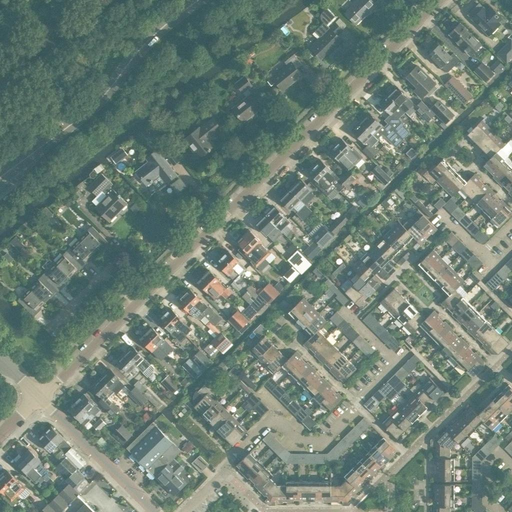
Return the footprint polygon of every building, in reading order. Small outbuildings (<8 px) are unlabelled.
[(358,0),(345,14),(355,25),(375,5),(372,2),(373,0),(358,0)] [(483,8),(479,4),(468,15),(472,18),(489,35),(504,20),(491,7),(486,11),(483,8)] [(321,13),(322,14),(321,15),(321,16),(321,17),(320,17),(321,18),(321,19),(321,20),(322,21),(313,30),(321,37),(310,49),(321,59),(341,39),(337,36),(343,31),(333,21),(338,16),(328,6),(321,13)] [(470,44),(475,50),(481,44),(460,23),(457,26),(455,26),(452,29),(452,31),(449,34),(464,50),(470,44)] [(511,39),(496,54),(506,63),(511,57),(511,39)] [(460,60),(453,53),(450,56),(439,44),(433,50),(431,49),(429,51),(430,53),(428,55),(444,70),(445,72),(448,72),(460,60)] [(302,75),(297,69),(302,65),(293,55),(286,61),(289,64),(271,78),(282,91),(302,75)] [(504,66),(498,60),(491,67),(497,74),(504,66)] [(474,71),(486,83),(494,74),(482,63),(474,71)] [(435,85),(436,84),(417,66),(407,77),(416,87),(413,90),(421,99),(426,94),(429,97),(438,88),(435,85)] [(468,93),(449,73),(442,80),(461,101),(468,93)] [(231,109),(243,123),(261,108),(247,90),(251,86),(244,77),(235,84),(245,98),(231,109)] [(387,94),(389,96),(403,111),(412,102),(397,87),(394,90),(392,88),(387,94)] [(399,118),(405,112),(403,111),(389,96),(387,94),(381,99),(383,101),(380,104),(390,115),(385,120),(388,123),(403,139),(410,132),(399,118)] [(413,109),(427,122),(435,114),(421,101),(413,109)] [(431,110),(445,123),(454,115),(440,101),(431,110)] [(498,104),(503,109),(506,106),(501,101),(498,104)] [(500,112),(503,109),(498,104),(495,107),(500,112)] [(383,126),(383,127),(382,126),(369,113),(365,117),(364,117),(359,121),(373,135),(373,134),(377,139),(375,141),(379,146),(382,143),(378,139),(383,134),(396,147),(404,139),(403,139),(388,123),(384,127),(383,126)] [(213,146),(208,140),(221,130),(212,119),(200,129),(199,128),(184,140),(198,158),(213,146)] [(467,135),(475,143),(490,128),(482,120),(467,135)] [(373,135),(359,121),(355,125),(356,126),(351,131),(364,143),(373,135)] [(497,136),(490,128),(475,143),(483,150),(497,136)] [(483,150),(490,158),(491,158),(496,152),(497,152),(500,149),(505,144),(497,136),(483,150)] [(407,141),(412,148),(417,144),(412,137),(407,141)] [(363,157),(355,149),(353,150),(341,139),(335,145),(355,165),(359,161),(363,157)] [(371,159),(378,151),(369,143),(362,150),(371,159)] [(359,169),(355,165),(335,145),(329,151),(347,169),(342,173),(343,174),(352,183),(357,178),(353,175),(359,169)] [(110,157),(116,164),(128,155),(122,148),(110,157)] [(491,173),(504,160),(508,156),(500,149),(497,152),(496,152),(491,158),(490,158),(482,166),(487,171),(488,170),(491,173)] [(147,159),(149,162),(136,172),(146,185),(152,181),(158,188),(165,182),(166,184),(176,176),(157,151),(147,159)] [(167,158),(174,166),(180,161),(174,153),(167,158)] [(511,168),(511,167),(511,166),(511,161),(507,157),(504,160),(491,173),(494,176),(493,177),(497,182),(511,168)] [(432,184),(436,180),(437,181),(451,167),(443,159),(429,172),(428,171),(424,175),(432,184)] [(333,177),(330,174),(332,171),(320,160),(314,166),(335,187),(340,192),(345,186),(347,187),(352,183),(343,174),(339,178),(337,176),(334,176),(333,177)] [(340,192),(335,187),(314,166),(308,172),(318,182),(316,184),(327,195),(332,200),(340,192)] [(385,185),(391,179),(378,166),(372,171),(385,185)] [(437,181),(444,189),(459,174),(451,167),(437,181)] [(503,186),(506,188),(511,182),(511,167),(511,168),(497,182),(502,187),(503,186)] [(482,182),(479,179),(480,179),(475,173),(466,182),(467,182),(460,188),(461,188),(468,196),(482,182)] [(113,190),(110,187),(113,185),(102,174),(88,188),(97,197),(102,192),(104,194),(107,197),(96,208),(109,221),(127,204),(113,190)] [(466,182),(459,174),(444,189),(452,197),(461,188),(460,188),(467,182),(466,182)] [(301,179),(290,189),(300,199),(311,189),(301,179)] [(490,189),(486,184),(485,185),(482,182),(468,196),(476,203),(490,189)] [(300,199),(290,189),(280,200),(289,210),(293,207),(298,212),(305,204),(300,199)] [(497,197),(494,195),(495,194),(490,189),(476,203),(484,211),(497,197)] [(410,197),(415,203),(418,199),(413,194),(410,197)] [(506,204),(501,200),(500,200),(497,197),(484,211),(491,219),(506,204)] [(415,203),(422,210),(426,207),(418,199),(415,203)] [(453,202),(450,199),(443,206),(446,208),(453,202)] [(511,212),(510,210),(510,209),(506,204),(491,219),(499,227),(511,213),(511,212)] [(271,209),(265,215),(277,228),(286,219),(284,218),(285,217),(275,207),(272,210),(271,209)] [(428,210),(426,207),(422,210),(425,213),(430,218),(433,215),(428,210)] [(349,211),(345,215),(350,220),(354,216),(349,211)] [(455,218),(458,221),(465,214),(462,211),(455,218)] [(432,234),(437,229),(420,212),(412,220),(415,222),(415,223),(428,236),(431,233),(432,234)] [(465,214),(458,221),(461,224),(468,217),(465,214)] [(277,228),(265,215),(258,221),(260,223),(257,226),(266,235),(267,234),(269,236),(277,228)] [(342,215),(329,228),(335,234),(348,220),(342,215)] [(405,244),(413,237),(413,236),(407,231),(407,230),(399,222),(391,230),(405,244)] [(426,240),(425,239),(428,236),(415,223),(407,230),(407,231),(413,236),(413,237),(418,242),(421,245),(426,240)] [(103,247),(108,242),(92,226),(80,239),(94,253),(102,245),(103,247)] [(332,236),(322,226),(312,237),(322,247),(332,236)] [(474,236),(481,229),(478,226),(471,233),(474,236)] [(481,229),(474,236),(477,239),(483,232),(481,229)] [(243,236),(265,258),(271,252),(267,248),(265,250),(260,244),(262,242),(250,230),(243,236)] [(397,252),(405,244),(391,230),(383,237),(397,252)] [(256,267),(265,258),(243,236),(237,242),(241,247),(239,250),(256,267)] [(390,259),(397,252),(383,237),(375,245),(390,259)] [(459,239),(457,237),(450,244),(452,247),(459,239)] [(86,261),(94,253),(80,239),(67,251),(83,267),(88,263),(86,261)] [(463,243),(459,239),(452,247),(455,250),(463,243)] [(317,253),(321,248),(314,241),(309,245),(317,253)] [(418,242),(413,247),(416,250),(421,245),(418,242)] [(294,254),(297,250),(299,249),(293,243),(288,248),(294,254)] [(375,245),(368,253),(382,267),(390,259),(375,245)] [(311,264),(310,263),(297,250),(294,254),(287,260),(298,271),(300,273),(301,274),(311,264)] [(418,264),(426,272),(441,258),(433,250),(418,264)] [(79,272),(83,267),(67,251),(55,263),(69,278),(77,270),(79,272)] [(246,269),(228,251),(222,257),(240,275),(246,269)] [(406,261),(411,256),(408,252),(403,258),(406,261)] [(468,262),(475,255),(472,252),(465,259),(468,262)] [(382,267),(368,253),(360,260),(374,275),(377,272),(382,278),(388,273),(382,267)] [(478,258),(475,255),(468,262),(471,265),(478,258)] [(240,275),(222,257),(216,263),(234,281),(240,275)] [(401,266),(406,261),(403,258),(398,263),(401,266)] [(426,272),(434,280),(448,265),(441,258),(426,272)] [(352,268),(360,277),(361,276),(367,282),(372,288),(377,283),(371,278),(374,275),(360,260),(352,268)] [(61,286),(69,278),(55,263),(43,276),(59,292),(63,287),(61,286)] [(280,272),(287,279),(295,270),(288,263),(280,272)] [(337,268),(340,272),(346,266),(343,263),(337,268)] [(434,280),(442,287),(456,273),(448,265),(434,280)] [(335,277),(340,272),(337,268),(332,273),(335,277)] [(391,276),(396,271),(393,268),(388,273),(391,276)] [(226,299),(232,293),(209,270),(203,276),(225,298),(226,299)] [(497,273),(505,280),(507,277),(500,270),(497,273)] [(386,281),(391,276),(388,273),(382,278),(386,281)] [(464,281),(456,273),(442,287),(449,295),(455,289),(464,281)] [(478,278),(473,273),(470,276),(475,282),(478,278)] [(505,280),(497,273),(494,276),(502,283),(505,280)] [(59,292),(43,276),(30,288),(45,302),(53,295),(54,296),(59,292)] [(220,298),(223,301),(225,298),(203,276),(197,282),(215,300),(216,298),(218,300),(220,298)] [(372,288),(367,282),(361,276),(360,277),(353,284),(366,298),(370,295),(370,296),(375,291),(372,288)] [(325,283),(330,288),(333,284),(328,279),(325,283)] [(258,294),(259,295),(267,302),(269,304),(280,293),(269,282),(263,289),(261,286),(257,290),(259,293),(258,294)] [(278,282),(274,286),(280,292),(284,287),(278,282)] [(378,288),(380,286),(377,282),(377,283),(372,288),(375,291),(378,288)] [(330,288),(337,295),(341,292),(333,284),(330,288)] [(364,301),(366,298),(353,284),(345,292),(359,307),(364,302),(364,301)] [(37,310),(45,302),(30,288),(18,301),(34,317),(39,312),(37,310)] [(388,311),(402,296),(394,288),(380,303),(388,311)] [(493,294),(488,288),(485,291),(490,297),(493,294)] [(190,289),(184,295),(205,316),(214,326),(221,319),(211,309),(210,310),(190,289)] [(450,310),(463,297),(455,289),(449,295),(441,303),(446,309),(447,307),(450,310)] [(348,300),(341,292),(337,295),(345,303),(348,300)] [(205,316),(184,295),(178,301),(190,313),(196,319),(198,317),(201,319),(205,316)] [(268,307),(265,304),(267,302),(259,295),(258,296),(250,304),(258,312),(260,314),(261,315),(268,307)] [(410,304),(402,296),(388,311),(396,318),(410,304)] [(456,319),(471,305),(463,297),(450,310),(453,313),(452,314),(456,319)] [(297,320),(311,306),(303,298),(289,312),(297,320)] [(503,303),(500,306),(506,312),(509,309),(503,303)] [(243,312),(250,319),(258,312),(250,304),(243,312)] [(418,311),(410,304),(396,318),(403,326),(418,311)] [(465,326),(478,312),(471,305),(456,319),(461,324),(462,323),(465,326)] [(319,314),(311,306),(297,320),(304,328),(319,314)] [(188,326),(183,321),(183,320),(171,308),(165,314),(186,336),(186,335),(191,331),(189,329),(190,329),(188,327),(188,326)] [(239,331),(246,323),(248,321),(237,310),(228,320),(239,331)] [(329,319),(332,322),(339,314),(336,311),(329,319)] [(411,334),(420,325),(419,325),(425,319),(418,311),(403,326),(411,334)] [(441,319),(438,316),(439,316),(434,311),(425,319),(419,325),(420,325),(427,333),(441,319)] [(472,335),(486,320),(478,312),(465,326),(468,328),(467,330),(472,335)] [(186,337),(186,336),(165,314),(159,320),(171,332),(171,334),(174,337),(175,337),(180,342),(181,342),(186,337)] [(318,330),(327,322),(319,314),(304,328),(312,336),(318,330)] [(371,328),(378,321),(375,318),(368,325),(371,328)] [(449,326),(444,322),(441,319),(427,333),(435,341),(449,326)] [(480,341),(494,328),(486,320),(472,335),(476,339),(477,338),(480,341)] [(381,324),(378,321),(371,328),(374,331),(381,324)] [(341,331),(345,334),(352,327),(349,324),(341,331)] [(456,335),(453,332),(454,331),(449,326),(435,341),(442,348),(456,335)] [(146,333),(167,354),(173,348),(152,327),(146,333)] [(347,337),(355,330),(352,327),(345,334),(347,337)] [(498,354),(509,343),(494,328),(480,341),(483,344),(482,345),(491,354),(498,354)] [(326,338),(318,330),(312,336),(303,344),(308,349),(310,348),(312,351),(326,338)] [(161,360),(167,354),(146,333),(140,339),(152,351),(161,360)] [(214,340),(223,350),(231,342),(221,333),(214,340)] [(386,343),(393,336),(390,333),(383,340),(386,343)] [(464,342),(460,337),(459,338),(456,335),(442,348),(450,356),(464,342)] [(258,359),(273,344),(265,336),(250,351),(258,359)] [(396,339),(393,336),(386,343),(389,346),(396,339)] [(314,355),(319,360),(333,345),(326,338),(312,351),(315,354),(314,355)] [(364,339),(357,346),(360,349),(367,342),(364,339)] [(410,349),(413,346),(407,340),(404,343),(410,349)] [(211,342),(204,349),(212,357),(219,350),(211,342)] [(370,345),(367,342),(360,349),(363,352),(370,345)] [(471,350),(468,347),(469,346),(464,342),(450,356),(458,364),(471,350)] [(280,352),(273,344),(258,359),(266,366),(280,352)] [(325,363),(328,366),(341,353),(333,345),(319,360),(324,364),(325,363)] [(140,369),(143,372),(151,365),(133,346),(125,354),(140,369)] [(465,371),(480,357),(472,349),(471,350),(458,364),(465,371)] [(194,356),(204,366),(210,360),(200,350),(194,356)] [(303,360),(300,357),(301,356),(296,351),(288,359),(288,360),(282,366),(290,373),(303,360)] [(288,359),(280,352),(266,366),(274,374),(282,366),(288,360),(288,359)] [(334,375),(349,361),(341,353),(328,366),(331,369),(329,370),(334,375)] [(140,369),(125,354),(117,362),(128,373),(134,367),(138,371),(140,369)] [(427,361),(421,354),(418,358),(424,364),(427,361)] [(480,357),(465,371),(473,379),(484,368),(484,361),(480,357)] [(200,370),(190,359),(183,366),(193,377),(200,370)] [(218,366),(224,372),(230,366),(224,360),(218,366)] [(312,367),(307,362),(306,363),(303,360),(290,373),(297,381),(312,367)] [(343,382),(357,369),(349,361),(334,375),(339,380),(340,378),(343,382)] [(402,366),(409,373),(412,370),(405,363),(402,366)] [(231,369),(237,375),(240,372),(234,366),(231,369)] [(406,376),(409,373),(402,366),(399,369),(406,376)] [(319,375),(316,372),(316,371),(312,367),(297,381),(305,389),(319,375)] [(232,379),(237,375),(231,369),(227,373),(232,379)] [(121,380),(111,370),(108,373),(107,372),(101,378),(115,392),(116,394),(122,387),(120,385),(122,383),(120,381),(121,380)] [(443,376),(436,370),(433,373),(439,379),(443,376)] [(161,382),(173,394),(180,387),(168,375),(161,382)] [(243,379),(248,384),(251,381),(246,375),(243,379)] [(327,382),(322,377),(322,378),(319,375),(305,389),(313,396),(327,382)] [(271,377),(264,384),(267,387),(274,380),(271,377)] [(421,385),(435,400),(443,392),(429,377),(421,385)] [(110,397),(115,392),(101,378),(94,384),(96,386),(93,389),(102,398),(99,402),(113,416),(119,409),(108,397),(109,396),(110,397)] [(387,382),(394,389),(397,386),(390,379),(387,382)] [(138,380),(134,385),(141,393),(146,388),(138,380)] [(238,384),(243,389),(246,386),(241,381),(238,384)] [(256,386),(251,381),(248,384),(253,389),(256,386)] [(334,391),(331,388),(332,387),(327,382),(313,396),(320,404),(334,391)] [(391,392),(394,389),(387,382),(384,385),(391,392)] [(500,392),(511,403),(511,387),(508,384),(500,392)] [(194,407),(202,415),(216,400),(210,394),(212,392),(204,385),(197,392),(202,398),(194,407)] [(421,385),(413,393),(428,408),(435,400),(421,385)] [(251,391),(246,386),(243,389),(248,394),(251,391)] [(128,394),(141,406),(147,399),(135,387),(128,394)] [(279,399),(286,392),(283,389),(276,396),(279,399)] [(343,398),(338,393),(337,394),(334,391),(320,404),(328,412),(343,398)] [(286,392),(279,399),(282,402),(289,395),(286,392)] [(511,403),(500,392),(493,400),(507,414),(511,409),(511,403)] [(254,393),(246,400),(249,403),(257,396),(254,393)] [(413,393),(406,401),(420,415),(428,408),(413,393)] [(84,394),(77,402),(92,418),(94,416),(93,415),(94,413),(95,414),(99,409),(84,394)] [(371,397),(378,404),(381,401),(374,394),(371,397)] [(375,407),(378,404),(371,397),(368,400),(375,407)] [(202,415),(209,422),(224,408),(216,400),(202,415)] [(493,400),(485,407),(499,422),(507,414),(493,400)] [(406,401),(398,408),(412,423),(420,415),(406,401)] [(91,419),(92,418),(77,402),(69,410),(84,425),(90,419),(91,419)] [(294,415),(301,408),(299,405),(291,412),(294,415)] [(266,406),(259,413),(262,416),(269,409),(266,406)] [(485,407),(478,415),(477,415),(483,421),(491,430),(499,422),(485,407)] [(209,422),(217,430),(231,416),(224,408),(209,422)] [(304,410),(301,408),(294,415),(297,418),(304,410)] [(398,408),(390,416),(405,431),(412,423),(398,408)] [(477,415),(478,415),(470,408),(467,411),(466,410),(461,415),(475,429),(483,421),(477,415)] [(468,436),(475,429),(461,415),(457,419),(458,420),(454,423),(468,436)] [(217,430),(225,438),(239,423),(231,416),(217,430)] [(405,431),(390,416),(382,424),(397,439),(405,431)] [(100,418),(97,422),(102,427),(106,423),(100,418)] [(307,427),(308,428),(309,430),(316,423),(314,420),(307,427)] [(98,431),(102,427),(97,422),(93,426),(98,431)] [(153,422),(127,448),(155,477),(168,465),(174,459),(181,451),(153,422)] [(233,446),(247,431),(239,423),(225,438),(233,446)] [(356,426),(363,433),(366,430),(359,423),(356,426)] [(457,442),(460,445),(468,436),(454,423),(452,426),(451,425),(446,430),(457,441),(457,442)] [(122,425),(113,434),(123,444),(132,435),(122,425)] [(360,436),(363,433),(356,426),(353,428),(360,436)] [(72,447),(52,427),(45,433),(65,454),(72,447)] [(450,448),(457,442),(457,441),(446,430),(439,436),(440,437),(438,439),(435,436),(430,440),(450,448)] [(67,456),(65,454),(45,433),(38,440),(50,452),(52,451),(61,460),(62,461),(65,458),(67,456)] [(493,437),(500,444),(503,441),(496,434),(493,437)] [(96,442),(105,452),(111,446),(102,437),(96,442)] [(267,445),(270,447),(277,440),(274,437),(267,445)] [(395,455),(394,454),(397,451),(383,437),(375,445),(390,460),(395,455)] [(340,441),(347,448),(350,445),(343,438),(340,441)] [(277,440),(270,447),(273,450),(280,443),(277,440)] [(450,458),(450,448),(430,440),(430,446),(435,446),(435,449),(434,449),(434,458),(450,458)] [(344,451),(347,448),(340,441),(337,444),(344,451)] [(495,448),(488,441),(485,444),(492,451),(495,448)] [(384,463),(385,464),(390,460),(375,445),(368,453),(381,466),(384,463)] [(87,462),(72,447),(65,454),(67,456),(80,468),(87,462)] [(51,475),(39,463),(41,461),(29,449),(22,456),(46,480),(51,475)] [(243,474),(248,470),(258,460),(250,452),(236,465),(240,469),(239,470),(243,474)] [(282,459),(286,463),(290,453),(289,452),(282,459)] [(327,454),(331,464),(336,459),(329,452),(327,454)] [(379,470),(378,469),(381,466),(368,453),(360,460),(374,475),(379,470)] [(483,460),(476,453),(472,458),(482,462),(483,460)] [(191,463),(201,472),(208,465),(199,455),(191,463)] [(45,479),(46,481),(46,480),(22,456),(16,463),(36,483),(38,480),(41,483),(45,479)] [(54,469),(66,480),(73,488),(85,477),(77,469),(76,469),(65,458),(62,461),(61,460),(56,465),(57,466),(54,469)] [(435,465),(435,469),(454,469),(454,458),(450,458),(434,458),(434,465),(435,465)] [(155,477),(174,496),(186,483),(177,474),(183,468),(174,459),(168,465),(155,477)] [(249,478),(252,481),(265,468),(258,460),(248,470),(243,474),(248,479),(249,478)] [(369,478),(370,479),(374,475),(360,460),(352,468),(366,481),(369,478)] [(270,478),(273,476),(265,468),(252,481),(255,484),(254,485),(259,490),(270,478)] [(363,484),(366,481),(352,468),(344,476),(347,479),(359,490),(364,485),(363,484)] [(434,481),(454,481),(454,469),(435,469),(435,473),(434,473),(434,481)] [(1,477),(18,495),(20,493),(18,491),(23,486),(8,471),(1,477)] [(1,477),(0,478),(0,489),(5,495),(3,497),(13,507),(21,498),(18,495),(1,477)] [(269,505),(277,485),(270,478),(259,490),(265,496),(266,495),(268,497),(264,501),(269,505)] [(352,496),(359,490),(347,479),(340,486),(348,505),(353,501),(349,498),(352,495),(352,496)] [(298,500),(298,481),(287,481),(287,485),(287,502),(294,502),(294,500),(298,500)] [(308,502),(309,481),(298,481),(298,500),(302,500),(302,502),(308,502)] [(315,500),(319,500),(319,481),(309,481),(308,502),(315,502),(315,500)] [(331,486),(331,481),(319,481),(319,500),(324,500),(324,502),(330,502),(330,485),(331,486)] [(68,484),(59,493),(69,503),(78,494),(68,484)] [(435,491),(435,496),(454,496),(454,484),(434,484),(434,491),(435,491)] [(287,485),(277,485),(269,505),(275,505),(275,500),(278,500),(278,502),(287,502),(287,485)] [(348,505),(340,486),(331,486),(330,485),(330,502),(340,502),(340,500),(342,500),(342,505),(348,505)] [(59,493),(48,504),(56,511),(60,511),(69,503),(59,493)] [(450,507),(454,507),(454,496),(435,496),(435,500),(434,500),(434,507),(450,507)] [(95,511),(86,502),(76,511),(95,511)]
